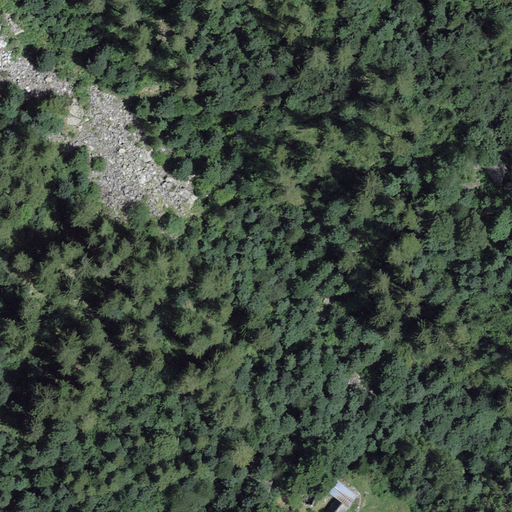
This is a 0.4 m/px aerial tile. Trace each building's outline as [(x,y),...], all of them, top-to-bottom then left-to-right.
[(482,163),(494,181),(509,171),(497,153),(482,163)] [(511,181),(503,188),(511,198),(511,181)] [(466,187),(452,187),(453,198),(467,198),(466,187)] [(357,497),(334,479),(325,490),(335,498),(348,508),(357,497)] [(345,511),(348,508),(335,498),(324,511),(345,511)]
